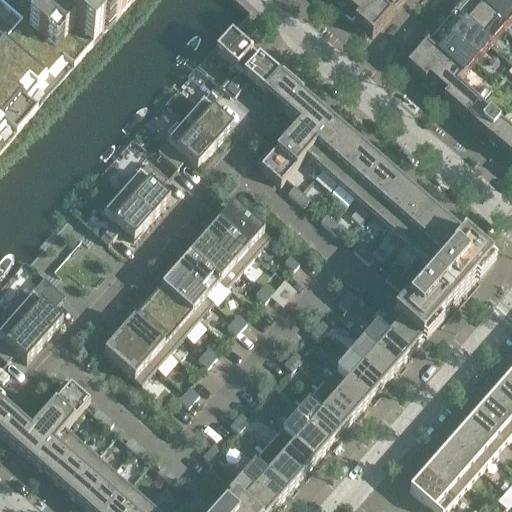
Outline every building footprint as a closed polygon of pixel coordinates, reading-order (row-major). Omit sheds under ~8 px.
[(0,0),(0,153),(37,111),(134,0),(0,0)] [(324,0),(336,10),(337,9),(343,15),(342,15),(344,17),(357,2),(359,0),(324,0)] [(369,0),(359,0),(357,2),(344,17),(346,19),(347,18),(353,24),(352,24),(371,41),(391,19),(369,0)] [(405,3),(402,0),(354,0),(357,2),(359,0),(369,0),(391,19),(391,18),(405,3)] [(511,0),(470,0),(425,51),(451,74),(461,83),(484,103),(479,109),(466,123),(490,144),(504,127),(506,129),(511,134),(511,0)] [(259,62),(232,38),(231,37),(215,54),(264,98),(280,80),(278,79),(279,79),(273,74),(268,70),(259,62)] [(425,51),(424,51),(406,71),(425,88),(426,88),(432,93),(431,93),(433,95),(446,80),(451,74),(425,51)] [(300,97),(279,79),(278,79),(280,80),(264,98),(266,99),(299,128),(260,173),(280,191),(306,161),(305,161),(334,128),(300,97)] [(246,88),(237,80),(226,94),(235,101),(246,88)] [(479,109),(456,89),(446,80),(433,95),(435,97),(436,97),(442,102),(441,102),(466,124),(466,123),(479,109)] [(211,95),(185,125),(184,126),(215,153),(233,132),(210,112),(219,102),(211,95)] [(184,126),(185,125),(178,119),(177,120),(159,140),(166,147),(157,157),(177,174),(186,164),(197,173),(215,153),(184,126)] [(321,175),(350,142),(334,128),(305,161),(306,161),(321,175)] [(511,138),(508,135),(495,150),(511,164),(511,138)] [(337,189),(366,156),(350,142),(321,175),(337,189)] [(354,203),(383,170),(366,156),(337,189),(354,203)] [(161,192),(168,185),(148,167),(139,178),(135,174),(117,195),(151,225),(169,204),(159,195),(161,192)] [(370,218),(399,184),(383,170),(354,203),(370,218)] [(386,232),(415,199),(399,184),(370,218),(386,232)] [(296,204),(301,198),(293,191),(288,197),(296,204)] [(151,225),(117,195),(99,215),(114,228),(105,238),(112,245),(121,235),(133,245),(151,225)] [(303,211),(309,205),(301,198),(296,204),(303,211)] [(402,246),(431,213),(415,199),(386,232),(402,246)] [(271,244),(233,210),(218,227),(256,260),(270,244),(271,244)] [(419,260),(448,227),(431,213),(402,246),(419,260)] [(328,233),(333,227),(326,220),(320,226),(328,233)] [(256,260),(218,227),(204,244),(242,277),(256,260)] [(336,240),(341,234),(333,227),(328,233),(336,240)] [(435,275),(464,241),(448,227),(419,260),(434,274),(435,275)] [(437,328),(491,266),(464,241),(435,275),(434,274),(411,301),(411,300),(408,303),(402,310),(396,318),(424,343),(430,335),(437,328)] [(242,277),(204,244),(190,260),(227,293),(242,277)] [(361,261),(366,255),(358,248),(353,254),(361,261)] [(374,262),(366,255),(361,261),(368,268),(374,262)] [(227,293),(190,260),(175,276),(213,309),(214,308),(206,302),(219,287),(227,294),(227,293)] [(299,268),(290,260),(289,261),(284,266),(293,274),(299,268)] [(213,309),(175,276),(161,292),(199,325),(213,309)] [(393,290),(398,284),(390,277),(385,283),(393,290)] [(406,290),(398,284),(393,290),(401,296),(406,290)] [(266,287),(261,293),(270,301),(275,295),(266,287)] [(24,293),(6,314),(44,347),(62,327),(39,307),(48,296),(41,290),(32,300),(24,293)] [(199,325),(161,292),(147,308),(185,342),(199,325)] [(264,307),(270,301),(261,293),(255,299),(264,307)] [(348,296),(343,302),(351,309),(356,303),(348,296)] [(351,309),(343,302),(338,308),(346,315),(351,309)] [(185,342),(147,308),(133,325),(170,358),(185,342)] [(396,318),(391,313),(376,330),(409,360),(424,343),(396,318)] [(26,368),(44,347),(6,314),(0,321),(0,362),(6,368),(11,363),(15,358),(26,368)] [(246,328),(246,327),(237,320),(232,326),(241,334),(246,328)] [(170,358),(133,325),(118,341),(156,374),(170,358)] [(241,334),(232,326),(227,332),(236,340),(241,334)] [(324,339),(329,333),(322,326),(316,332),(324,339)] [(409,360),(376,330),(362,346),(396,375),(409,360)] [(324,339),(316,332),(311,338),(319,345),(324,339)] [(156,374),(118,341),(104,358),(141,391),(142,390),(156,374)] [(396,375),(362,346),(349,361),(382,390),(396,375)] [(208,353),(204,358),(203,359),(212,367),(217,361),(208,353)] [(294,357),(289,363),(297,370),(302,364),(294,357)] [(212,367),(203,359),(198,365),(207,373),(212,367)] [(382,390),(349,361),(336,376),(369,406),(382,390)] [(297,370),(289,363),(284,369),(292,376),(297,370)] [(369,406),(336,376),(322,392),(355,421),(369,406)] [(511,393),(504,387),(491,402),(511,420),(511,393)] [(270,401),(275,395),(267,388),(262,394),(270,401)] [(64,436),(64,437),(90,407),(70,390),(31,434),(9,415),(0,407),(0,438),(0,439),(34,469),(64,436)] [(355,421),(322,392),(308,407),(342,436),(355,421)] [(198,401),(189,393),(184,399),(193,407),(196,404),(198,401)] [(270,401),(262,394),(257,400),(265,407),(270,401)] [(193,407),(184,399),(179,405),(188,413),(191,409),(193,407)] [(509,446),(511,442),(511,420),(491,402),(477,418),(509,446)] [(342,436),(308,407),(295,423),(328,452),(342,436)] [(98,414),(92,420),(100,427),(106,421),(98,414)] [(509,446),(477,418),(464,433),(496,461),(509,446)] [(243,432),(248,426),(240,419),(235,425),(243,432)] [(113,428),(106,421),(100,427),(108,434),(113,428)] [(328,452),(295,423),(281,438),(314,467),(328,452)] [(243,432),(235,425),(230,431),(238,438),(243,432)] [(496,461),(464,433),(450,448),(482,476),(496,461)] [(80,450),(64,437),(64,436),(34,469),(51,483),(80,450)] [(314,467),(281,438),(268,453),(301,482),(314,467)] [(130,442),(125,448),(133,455),(138,449),(130,442)] [(482,476),(450,448),(437,464),(469,492),(482,476)] [(146,456),(138,449),(133,455),(141,462),(146,456)] [(214,449),(208,455),(216,462),(221,456),(214,449)] [(67,497),(96,464),(80,450),(51,483),(67,497)] [(301,482),(268,453),(255,469),(288,498),(301,482)] [(216,462),(208,455),(203,461),(211,468),(216,462)] [(83,511),(112,479),(96,464),(67,497),(83,511)] [(469,492),(437,464),(423,479),(455,507),(469,492)] [(275,511),(288,498),(255,469),(241,484),(272,511),(275,511)] [(163,471),(157,477),(165,484),(170,478),(163,471)] [(178,485),(170,478),(165,484),(173,491),(178,485)] [(83,511),(111,511),(128,493),(112,479),(83,511)] [(450,511),(455,507),(423,479),(409,495),(428,511),(450,511)] [(272,511),(241,484),(226,501),(231,505),(238,511),(272,511)] [(140,511),(145,507),(128,493),(111,511),(140,511)] [(504,511),(506,511),(511,506),(511,502),(505,497),(497,506),(504,511)] [(195,499),(190,505),(197,511),(203,506),(195,499)]
